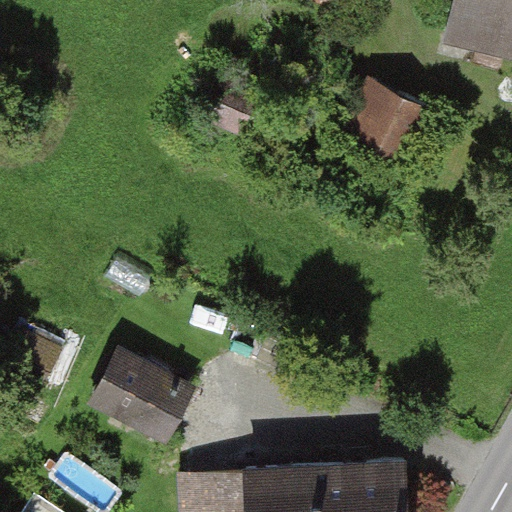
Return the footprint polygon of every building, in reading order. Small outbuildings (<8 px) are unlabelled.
[(354,0),(312,0),(350,12),(354,0)] [(511,0),(451,0),(451,2),(511,17),(511,0)] [(439,115),(374,85),(352,133),(417,163),(439,115)] [(178,382),(127,352),(98,400),(149,430),(178,382)] [(406,511),(404,466),(243,474),(244,511),(406,511)] [(91,511),(37,487),(25,511),(91,511)]
